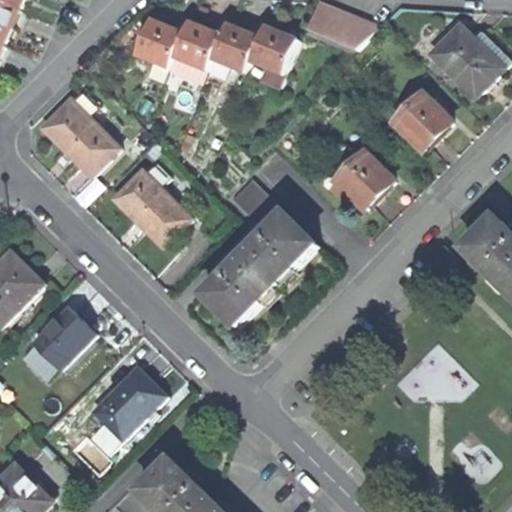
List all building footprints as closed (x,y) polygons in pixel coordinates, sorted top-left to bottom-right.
[(0,0),(0,2),(22,12),(26,0),(0,0)] [(0,2),(0,45),(6,48),(14,29),(22,12),(0,2)] [(336,7),(323,2),(313,28),(327,33),(336,7)] [(349,12),(336,7),(327,33),(339,38),(349,12)] [(361,17),(349,12),(339,38),(351,43),(361,17)] [(374,21),(361,17),(351,43),(364,47),(374,21)] [(157,61),(177,69),(181,57),(191,33),(172,26),(157,19),(142,56),(157,61)] [(215,70),(219,59),(228,35),(213,29),(195,22),(191,33),(181,57),(215,70)] [(438,52),(482,98),(496,84),(511,69),(480,36),(468,23),(438,52)] [(253,73),(258,60),(267,38),(251,31),(233,24),(228,35),(219,59),(253,73)] [(267,38),(258,60),(275,67),(292,73),(306,39),(286,31),(272,25),(267,38)] [(511,53),(488,29),(480,36),(511,69),(511,68),(511,53)] [(210,82),(215,70),(181,57),(177,69),(210,82)] [(171,82),(177,69),(157,61),(151,74),(171,82)] [(287,86),(292,73),(275,67),(271,79),(287,86)] [(88,90),(77,100),(91,114),(102,104),(88,90)] [(415,133),(431,148),(443,136),(457,122),(429,94),(403,120),(415,133)] [(72,150),(98,176),(125,148),(91,114),(77,100),(50,128),(72,150)] [(408,140),(415,133),(403,120),(398,115),(391,123),(408,140)] [(355,190),(372,207),(385,193),(399,180),(370,152),(343,178),(355,190)] [(148,171),(121,198),(143,220),(169,245),(196,218),(148,171)] [(237,196),(276,234),(295,215),(256,176),(237,196)] [(347,198),(355,190),(343,178),(336,186),(347,198)] [(229,310),(244,325),(324,244),(295,215),(276,234),(214,296),(229,310)] [(472,247),(511,287),(511,225),(503,216),(472,247)] [(0,322),(6,329),(51,285),(18,252),(3,267),(0,269),(0,322)] [(42,344),(69,370),(104,334),(89,320),(77,308),(42,344)] [(146,369),(103,412),(131,440),(174,396),(157,380),(146,369)] [(149,494),(144,499),(157,511),(230,511),(216,498),(179,461),(148,492),(149,494)] [(22,467),(0,489),(0,511),(48,511),(56,504),(45,493),(47,490),(22,467)]
